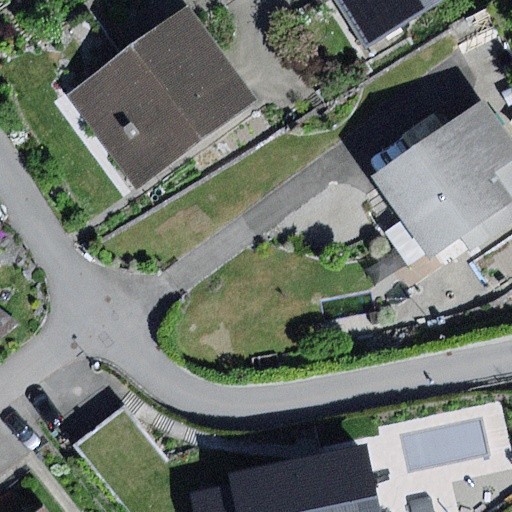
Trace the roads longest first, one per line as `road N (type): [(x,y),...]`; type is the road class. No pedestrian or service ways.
road 1 (residential): [(511,355),(306,399),(224,403),(152,371),(94,311)]
road 2 (residential): [(94,311),(0,162)]
